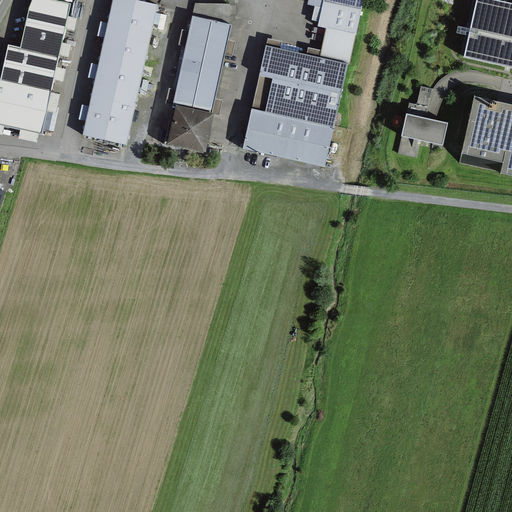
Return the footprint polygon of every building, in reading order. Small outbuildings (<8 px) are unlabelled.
[(25,0),(14,48),(56,57),(67,6),(29,0),(25,0)] [(152,7),(120,0),(109,0),(77,139),(122,148),(152,7)] [(318,54),(346,61),(359,0),(311,0),(309,9),(319,11),(316,26),(324,28),(318,54)] [(511,0),(477,0),(466,50),(511,59),(511,0)] [(228,26),(188,17),(159,145),(200,156),(228,26)] [(346,61),(318,54),(265,42),(256,77),(268,80),(261,112),(249,109),(239,151),(320,170),(346,61)] [(56,57),(14,48),(2,45),(0,53),(0,126),(40,135),(56,57)] [(511,100),(475,93),(459,163),(511,174),(511,100)] [(444,141),(448,120),(406,111),(402,133),(444,141)]
